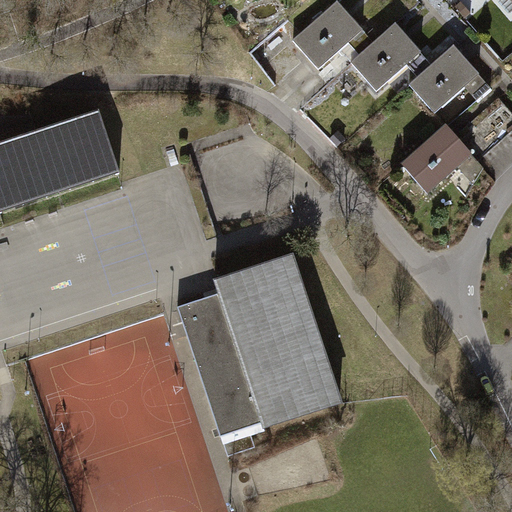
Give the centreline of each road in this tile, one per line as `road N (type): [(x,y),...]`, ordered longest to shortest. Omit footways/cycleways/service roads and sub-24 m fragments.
road 1 (residential): [(0,76),(243,91),(310,137),(422,265),(459,289)]
road 2 (residential): [(138,0),(0,63)]
road 3 (residential): [(511,414),(459,289)]
